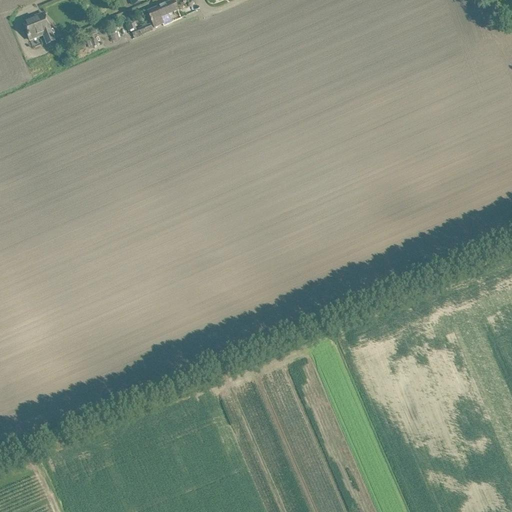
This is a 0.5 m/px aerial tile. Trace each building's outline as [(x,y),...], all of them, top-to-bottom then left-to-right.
[(168,15),(178,11),(173,2),(148,13),(155,28),(163,24),(164,26),(171,23),(168,15)] [(55,41),(44,14),(22,23),(30,41),(43,35),(47,44),(55,41)] [(134,23),(126,26),(129,34),(132,32),(137,30),(134,23)] [(150,25),(139,29),(141,35),(153,30),(150,25)] [(137,30),(132,32),(135,39),(142,37),(141,35),(139,29),(137,30)] [(117,32),(110,34),(112,43),(120,41),(117,32)]
